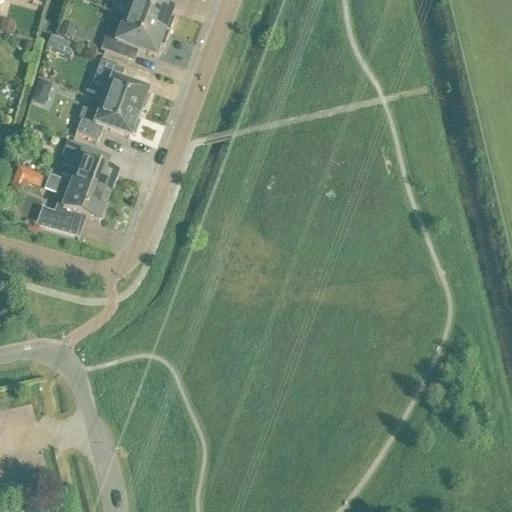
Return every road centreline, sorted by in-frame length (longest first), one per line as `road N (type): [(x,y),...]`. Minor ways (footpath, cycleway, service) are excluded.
road 1 (residential): [(232,0),(145,236),(131,263),(107,276)]
road 2 (residential): [(113,511),(88,406),(69,367),(54,357)]
